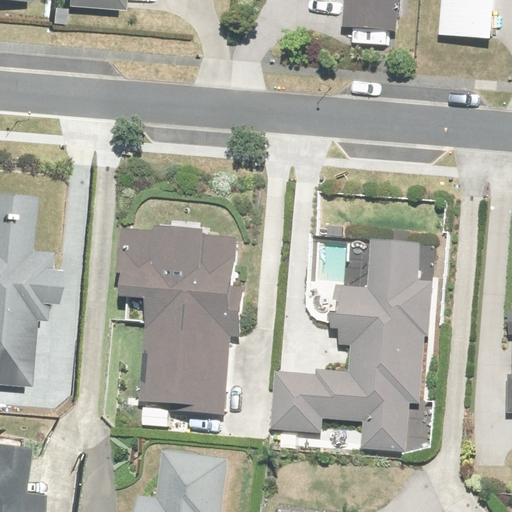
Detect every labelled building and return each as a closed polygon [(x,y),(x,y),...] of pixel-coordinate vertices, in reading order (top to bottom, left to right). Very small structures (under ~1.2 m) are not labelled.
[(0,0),(0,7),(29,10),(30,0),(0,0)] [(69,0),(69,8),(127,12),(128,0),(69,0)] [(342,0),(341,34),(391,36),(392,0),(342,0)] [(440,0),(439,49),(509,52),(511,0),(440,0)] [(0,391),(25,393),(30,322),(45,323),(46,307),(57,308),(61,253),(32,251),(35,201),(0,199),(0,391)] [(231,415),(234,334),(241,334),(245,239),(133,234),(130,304),(154,305),(149,407),(202,409),(202,414),(231,415)] [(434,247),(375,243),(373,287),(342,285),(338,352),(356,353),(354,371),(321,369),(320,379),(276,376),(272,440),(322,443),(323,427),(362,430),(360,452),(409,455),(413,401),(421,402),(423,367),(427,368),(434,247)] [(0,511),(33,511),(36,495),(17,493),(21,455),(0,453),(0,511)] [(221,511),(225,461),(162,456),(159,506),(137,504),(136,511),(221,511)]
